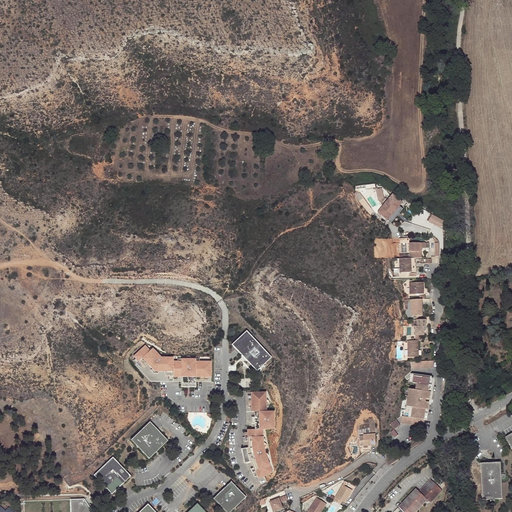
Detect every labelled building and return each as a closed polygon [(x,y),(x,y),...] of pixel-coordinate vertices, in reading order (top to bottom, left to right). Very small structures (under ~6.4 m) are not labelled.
[(378,201),(385,200),(383,187),(376,188),(378,201)] [(498,189),(499,227),(511,226),(511,217),(511,188),(498,189)] [(492,189),(479,189),(479,227),(493,227),(492,189)] [(378,212),(387,220),(400,206),(391,198),(378,212)] [(403,209),(400,206),(387,220),(390,223),(403,209)] [(441,227),(445,220),(432,214),(429,221),(441,227)] [(406,251),(417,251),(417,245),(415,245),(415,242),(417,242),(421,242),(421,236),(405,236),(405,251),(406,251)] [(407,265),(406,251),(405,251),(404,251),(399,251),(395,251),(396,265),(407,265)] [(419,276),(406,276),(406,288),(420,288),(419,276)] [(416,300),(416,297),(418,297),(418,293),(416,293),(406,293),(407,310),(418,309),(418,300),(416,300)] [(420,324),(420,320),(422,320),(422,313),(408,314),(408,320),(411,320),(411,329),(420,329),(420,324)] [(272,357),(246,330),(231,345),(257,371),(272,357)] [(403,334),(403,351),(414,350),(414,334),(403,334)] [(168,357),(161,357),(156,352),(155,354),(151,352),(150,351),(145,345),(133,356),(136,359),(137,357),(140,360),(138,361),(144,368),(148,364),(155,372),(164,372),(164,377),(181,377),(181,382),(181,383),(184,383),(184,387),(186,387),(190,387),(193,387),(193,383),(196,383),(196,382),(211,382),(211,361),(199,361),(193,361),(193,359),(184,359),(184,361),(178,361),(173,361),(172,361),(168,359),(168,357)] [(412,377),(411,383),(408,383),(406,400),(403,400),(402,400),(400,410),(398,409),(397,417),(419,420),(420,413),(423,396),(424,396),(425,393),(425,392),(426,385),(424,385),(425,379),(428,379),(429,372),(409,369),(408,376),(412,377)] [(266,392),(251,392),(251,412),(254,412),(255,429),(252,429),(247,430),(247,433),(249,433),(249,437),(247,437),(248,448),(241,449),(242,453),(243,460),(244,463),(246,463),(252,461),(256,471),(258,475),(256,475),(258,479),(272,473),(266,457),(264,446),(263,429),(272,429),(272,425),(274,425),(274,415),(271,415),(271,411),(264,411),(264,409),(266,409),(266,392)] [(392,413),(386,417),(390,423),(387,425),(391,431),(394,429),(390,423),(396,419),(392,413)] [(397,419),(391,423),(394,428),(401,424),(397,419)] [(169,441),(151,422),(132,440),(150,459),(169,441)] [(358,442),(370,441),(368,429),(357,430),(358,442)] [(132,476),(114,457),(95,475),(113,494),(132,476)] [(502,500),(501,479),(501,475),(500,463),(480,463),(482,501),(502,500)] [(431,479),(419,491),(420,493),(432,481),(431,479)] [(230,511),(247,496),(232,480),(214,498),(227,511),(230,511)] [(420,493),(419,491),(417,490),(399,508),(403,511),(414,511),(427,499),(428,500),(430,502),(441,489),(432,481),(420,493)] [(345,483),(343,482),(332,496),(338,501),(341,498),(343,500),(352,488),(345,483)] [(398,507),(399,508),(417,490),(416,489),(398,507)] [(443,491),(441,489),(430,502),(431,503),(443,491)] [(282,492),(266,499),(270,509),(279,505),(277,499),(284,496),(282,492)] [(315,494),(302,511),(303,511),(315,511),(324,501),(315,494)] [(92,511),(84,499),(23,501),(23,511),(92,511)] [(427,499),(414,511),(416,511),(428,500),(427,499)] [(205,511),(197,503),(187,511),(205,511)]
